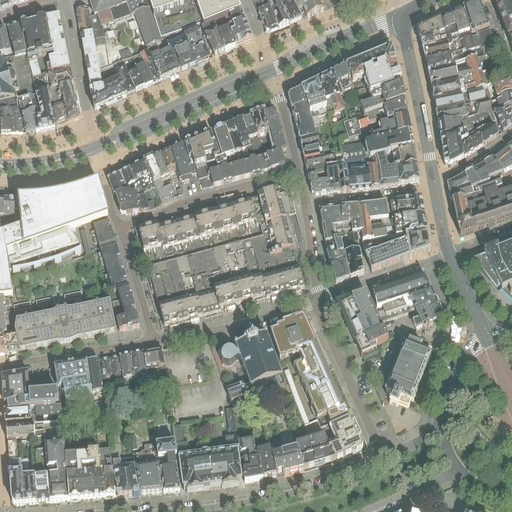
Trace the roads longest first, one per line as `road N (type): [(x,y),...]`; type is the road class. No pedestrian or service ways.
road 1 (residential): [(385,460),(272,498),(170,511)]
road 2 (residential): [(98,166),(275,88)]
road 3 (residential): [(270,72),(94,147)]
road 4 (residential): [(263,51),(90,128)]
road 5 (residential): [(121,227),(298,171)]
road 6 (residential): [(385,460),(318,297)]
road 7 (residential): [(152,342),(231,329),(318,297)]
road 8 (residential): [(434,188),(402,28)]
road 9 (residential): [(0,367),(152,342)]
road 10 (residential): [(399,14),(270,72)]
road 11 (residential): [(275,88),(402,28)]
road 12 (residential): [(393,0),(263,51)]
road 13 (residential): [(318,297),(449,254)]
road 14 (residential): [(434,188),(304,203)]
road 15 (residential): [(90,128),(65,0)]
